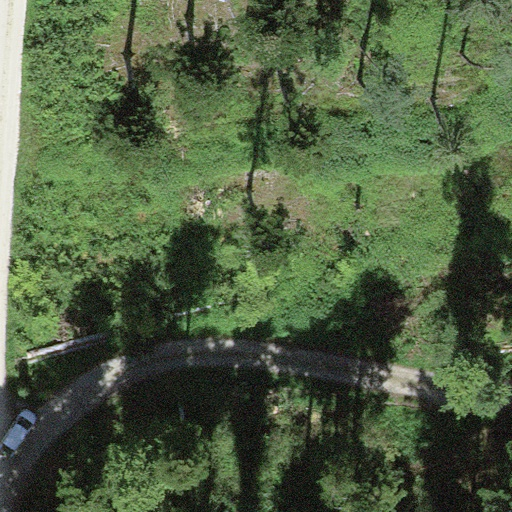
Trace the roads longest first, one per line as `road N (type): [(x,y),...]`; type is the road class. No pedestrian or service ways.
road 1 (track): [(30,0),(18,349),(1,511)]
road 2 (track): [(17,511),(113,459),(205,439),(368,417),(511,417)]
